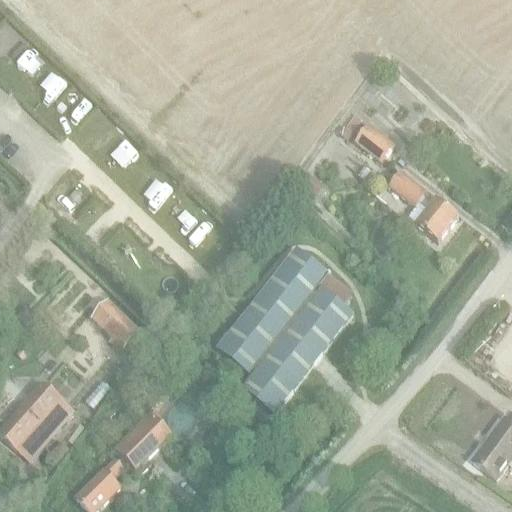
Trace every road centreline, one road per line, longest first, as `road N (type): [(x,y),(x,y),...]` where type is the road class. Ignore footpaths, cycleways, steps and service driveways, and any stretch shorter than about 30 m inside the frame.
road 1 (tertiary): [(293,511),(432,363),(511,254)]
road 2 (unknown): [(385,413),(511,506)]
